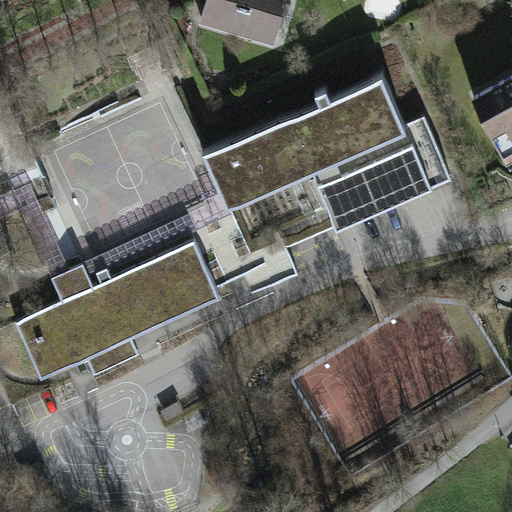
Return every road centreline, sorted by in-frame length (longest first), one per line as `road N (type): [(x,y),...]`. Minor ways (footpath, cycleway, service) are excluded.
road 1 (residential): [(511,224),(355,268),(156,391),(0,438)]
road 2 (residential): [(511,417),(402,511)]
